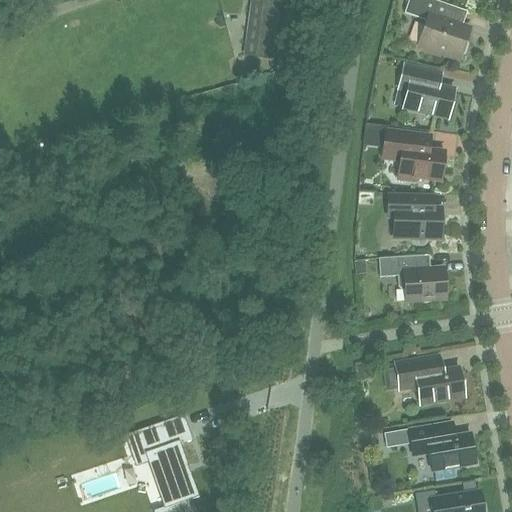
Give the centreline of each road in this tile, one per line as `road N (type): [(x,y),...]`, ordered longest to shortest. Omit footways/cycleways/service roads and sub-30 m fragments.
road 1 (residential): [(291,511),(362,0)]
road 2 (residential): [(511,369),(493,232),(499,125),(511,70)]
